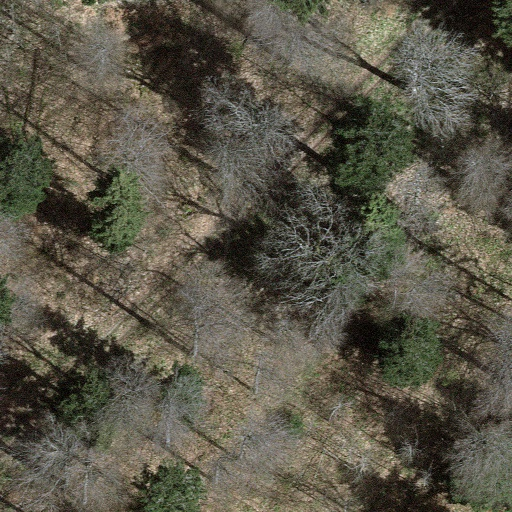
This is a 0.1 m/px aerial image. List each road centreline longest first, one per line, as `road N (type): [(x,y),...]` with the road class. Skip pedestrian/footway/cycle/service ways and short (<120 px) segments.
road 1 (track): [(0,444),(141,320),(448,0)]
road 2 (track): [(218,0),(158,15),(52,0)]
